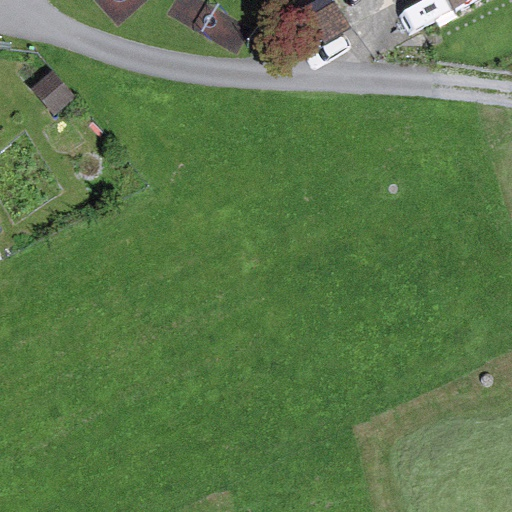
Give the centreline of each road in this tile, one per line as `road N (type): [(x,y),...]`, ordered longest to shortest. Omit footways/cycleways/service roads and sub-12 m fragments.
road 1 (track): [(191,68),(511,94)]
road 2 (residential): [(35,0),(88,38),(191,68)]
